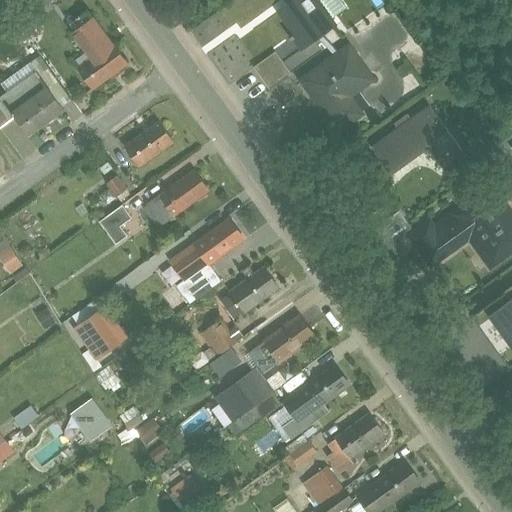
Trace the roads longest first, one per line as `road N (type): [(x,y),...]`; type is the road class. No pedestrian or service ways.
road 1 (tertiary): [(510,511),(186,70)]
road 2 (residential): [(186,70),(0,199)]
